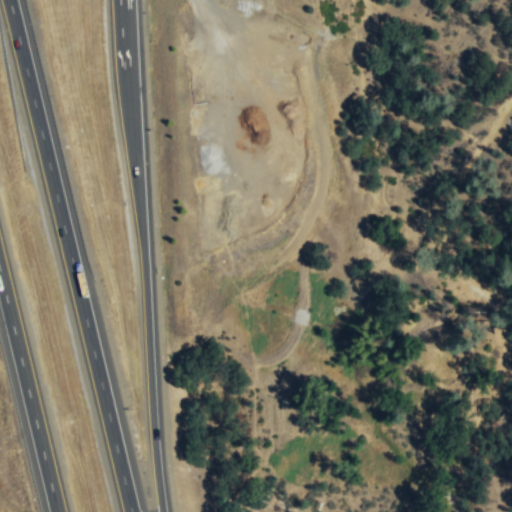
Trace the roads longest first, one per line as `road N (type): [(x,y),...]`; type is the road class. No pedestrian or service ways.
road 1 (motorway): [(131,511),(9,0)]
road 2 (motorway): [(167,511),(120,0)]
road 3 (motorway): [(0,271),(58,511)]
